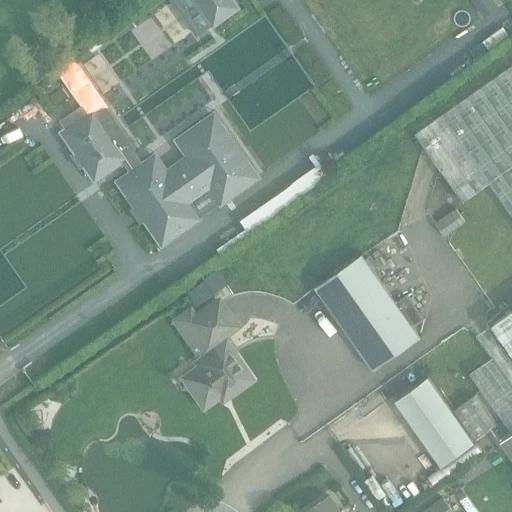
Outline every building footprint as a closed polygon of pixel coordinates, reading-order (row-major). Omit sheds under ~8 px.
[(191,0),(211,27),(234,11),(239,7),(233,0),(191,0)] [(489,0),(468,0),(482,18),(496,8),(489,0)] [(511,65),(416,133),(463,201),(490,183),(511,214),(511,65)] [(64,128),(58,132),(93,181),(121,161),(128,171),(114,181),(160,247),(200,219),(188,203),(208,189),(219,206),(259,178),(213,112),(173,139),(184,156),(165,169),(154,153),(141,162),(131,149),(133,148),(110,115),(101,122),(91,109),(86,113),(81,105),(59,121),(64,128)] [(319,166),(300,180),(308,192),(327,178),(319,166)] [(261,207),(240,222),(248,234),(270,219),(261,207)] [(456,208),(435,223),(445,236),(466,222),(456,208)] [(316,288),(315,288),(373,370),(419,338),(411,327),(423,318),(415,306),(406,294),(394,302),(361,256),(316,288)] [(203,281),(186,293),(195,306),(212,294),(203,281)] [(189,305),(168,320),(197,361),(196,362),(195,362),(198,367),(181,378),(202,408),(218,396),(221,400),(251,380),(224,342),(222,339),(239,327),(217,295),(194,311),(189,305)] [(511,310),(493,324),(511,350),(511,310)] [(488,360),(470,373),(485,395),(505,423),(511,433),(511,387),(491,358),(488,360)] [(428,377),(395,401),(442,467),(475,443),(474,441),(452,411),(428,377)] [(473,396),(452,411),(474,441),(486,433),(496,426),(497,425),(494,422),(475,394),(473,396)] [(511,433),(501,442),(511,457),(511,433)] [(499,454),(490,460),(494,465),(503,459),(499,454)] [(340,511),(329,496),(306,511),(340,511)] [(454,511),(443,496),(422,511),(454,511)]
